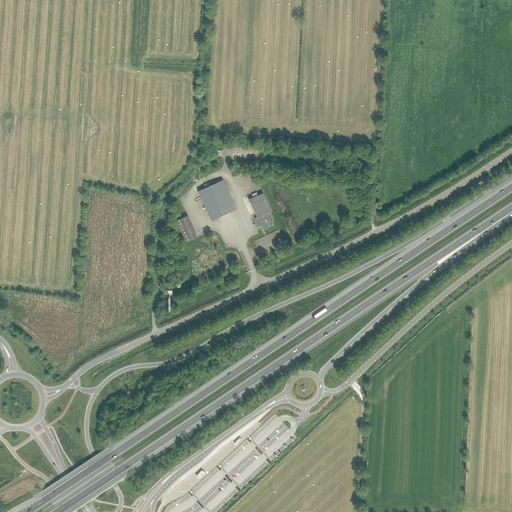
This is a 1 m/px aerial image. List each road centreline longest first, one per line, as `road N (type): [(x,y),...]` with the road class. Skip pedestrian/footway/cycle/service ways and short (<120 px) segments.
road 1 (motorway): [(511,187),(27,511)]
road 2 (motorway): [(57,511),(511,208)]
road 3 (unclassified): [(64,387),(95,361),(375,232),(511,151)]
road 4 (track): [(208,0),(199,154),(159,207),(153,310)]
road 5 (motorway): [(319,381),(372,322),(511,208)]
road 6 (unclassified): [(321,391),(340,389),(511,244)]
